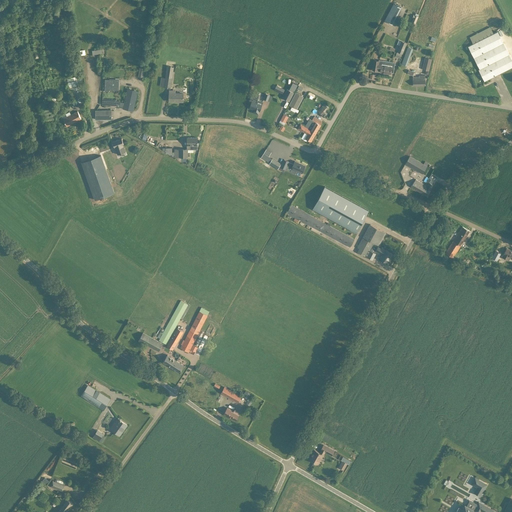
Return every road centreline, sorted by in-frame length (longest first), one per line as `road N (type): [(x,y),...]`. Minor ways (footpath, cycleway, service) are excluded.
road 1 (unclassified): [(511,109),(361,85),(352,87),(313,154),(242,122),(148,117),(0,173)]
road 2 (unclassified): [(287,465),(431,209),(511,141)]
road 3 (unclassified): [(173,393),(83,329),(0,237)]
road 4 (track): [(511,244),(313,154)]
road 5 (unclassified): [(287,465),(173,393)]
